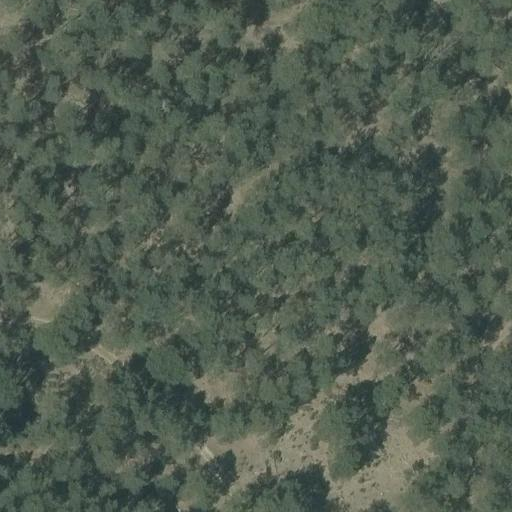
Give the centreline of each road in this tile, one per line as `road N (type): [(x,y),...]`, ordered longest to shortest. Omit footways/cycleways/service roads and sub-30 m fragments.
road 1 (track): [(0,317),(63,334),(138,378),(254,511)]
road 2 (unknown): [(449,511),(446,484),(472,388),(511,330)]
